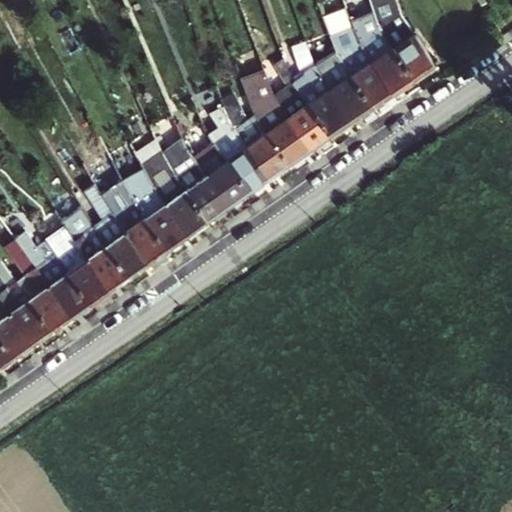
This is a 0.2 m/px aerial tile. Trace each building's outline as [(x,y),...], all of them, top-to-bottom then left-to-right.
[(331,0),(322,4),(338,50),(373,102),(394,88),(361,38),(357,27),(350,10),(347,0),(331,0)] [(380,26),(392,44),(413,75),(435,61),(401,11),(397,0),(369,0),(371,2),(377,21),(380,26)] [(361,38),(394,88),(413,75),(392,44),(380,26),(377,21),(371,2),(350,10),(357,27),(361,38)] [(331,130),(351,116),(317,66),(309,44),(297,48),(304,69),(307,73),(296,80),(331,130)] [(373,102),(338,50),(317,66),(351,116),(373,102)] [(317,139),(331,130),(296,80),(292,75),(290,70),(270,78),(277,97),(289,114),(310,144),(317,139)] [(208,88),(216,108),(226,103),(218,83),(208,88)] [(268,173),(289,158),(268,129),(258,136),(249,124),(244,127),(240,123),(245,121),(248,118),(239,97),(226,103),(236,127),(268,173)] [(228,157),(248,187),(268,173),(236,127),(226,103),(216,108),(210,112),(223,135),(226,133),(238,151),(228,157)] [(91,142),(102,135),(91,113),(79,120),(91,142)] [(310,144),(289,114),(268,129),(289,158),(310,144)] [(216,140),(220,137),(216,132),(212,135),(216,140)] [(216,140),(228,157),(238,151),(226,133),(223,135),(220,137),(216,140)] [(187,186),(208,216),(228,201),(207,172),(199,160),(197,158),(194,154),(190,149),(185,136),(164,147),(171,162),(174,167),(178,172),(187,186)] [(207,172),(228,201),(248,187),(228,157),(216,140),(204,148),(194,154),(197,158),(199,160),(207,172)] [(166,199),(188,230),(208,216),(187,186),(176,193),(164,174),(151,153),(142,157),(154,181),(155,184),(158,188),(166,199)] [(174,167),(164,174),(176,193),(187,186),(178,172),(174,167)] [(128,272),(148,258),(117,213),(115,209),(99,181),(98,181),(88,187),(105,216),(94,224),(128,272)] [(155,184),(154,181),(148,185),(152,191),(158,188),(155,184)] [(167,244),(188,230),(166,199),(146,214),(167,244)] [(148,258),(167,244),(146,214),(136,200),(127,207),(123,203),(115,209),(117,213),(148,258)] [(47,239),(90,299),(110,285),(76,237),(67,224),(47,239)] [(76,237),(110,285),(128,272),(94,224),(76,237)] [(52,326),(72,312),(18,238),(11,228),(1,235),(27,270),(40,288),(30,295),(52,326)] [(18,238),(72,312),(90,299),(47,239),(36,247),(25,233),(18,238)] [(23,285),(30,295),(40,288),(27,270),(17,277),(23,285)] [(0,293),(33,339),(52,326),(30,295),(22,301),(8,283),(0,272),(0,293)] [(22,301),(30,295),(23,285),(17,277),(8,283),(22,301)] [(0,332),(14,353),(33,339),(0,293),(0,332)] [(0,362),(14,353),(0,332),(0,362)]
